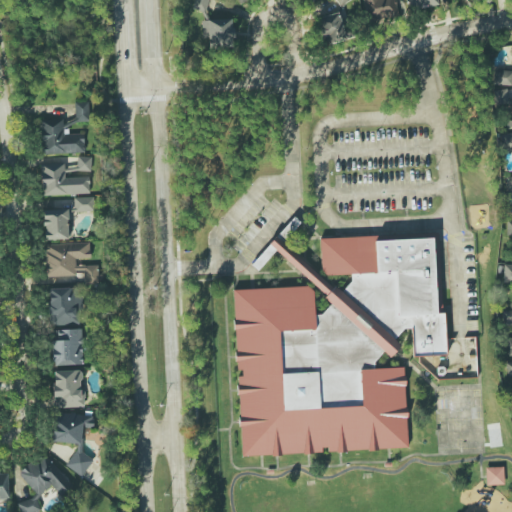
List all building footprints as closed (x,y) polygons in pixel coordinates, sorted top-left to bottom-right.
[(208,0),(194,0),(192,9),(205,13),(208,0)] [(398,16),(395,0),(363,0),(367,21),(398,16)] [(407,0),(410,11),(439,4),(438,0),(407,0)] [(352,39),(346,11),(318,17),(324,44),(352,39)] [(233,20),(202,19),(201,38),(208,38),(208,47),(233,47),(233,20)] [(511,70),(493,70),(493,85),(511,85),(511,43),(511,44),(511,57),(511,56),(511,70)] [(492,91),(495,105),(509,103),(506,88),(492,91)] [(75,122),(89,122),(88,102),(75,102),(75,122)] [(85,153),(84,134),(65,134),(64,119),(40,119),(41,154),(85,153)] [(511,132),(497,134),(498,150),(511,149),(511,132)] [(91,157),(78,157),(77,171),(91,172),(91,157)] [(88,177),(65,178),(64,163),(40,164),(41,196),(89,194),(88,177)] [(94,212),(93,197),(74,198),(75,212),(94,212)] [(43,210),(44,240),(70,239),(69,210),(43,210)] [(317,240),(436,235),(441,358),(409,360),(412,457),(237,464),(230,285),(318,281),(317,240)] [(46,277),(76,276),(76,271),(84,271),(84,284),(98,284),(97,265),(77,265),(77,260),(90,259),(90,243),(45,244),(46,277)] [(511,264),(503,264),(503,282),(511,282),(511,264)] [(81,324),(80,288),(48,289),(49,325),(81,324)] [(511,310),(502,310),(502,325),(511,325),(511,310)] [(83,365),(82,329),(51,330),(52,365),(83,365)] [(511,375),(511,361),(500,363),(501,377),(511,375)] [(53,371),(54,408),(84,407),(84,390),(81,391),(81,371),(53,371)] [(52,442),(77,444),(77,448),(65,466),(82,477),(93,459),(81,452),(83,428),(90,428),(93,424),(93,416),(57,413),(54,418),(52,442)] [(60,496),(72,484),(42,452),(19,475),(39,496),(51,486),(60,496)] [(503,467),(486,467),(486,485),(504,485),(503,467)] [(0,473),(0,499),(9,499),(8,473),(0,473)] [(37,511),(41,511),(36,497),(17,503),(20,511),(37,511)]
